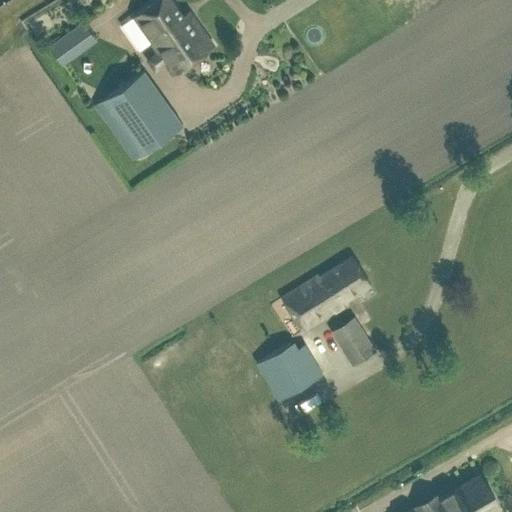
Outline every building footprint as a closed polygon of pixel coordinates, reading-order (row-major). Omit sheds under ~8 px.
[(152,0),(133,14),(120,24),(139,50),(150,42),(178,22),(175,18),(182,14),(171,0),(152,0)] [(175,18),(178,22),(150,42),(173,73),(213,45),(192,15),(190,16),(187,12),(189,11),(188,9),(182,14),(175,18)] [(50,46),(64,65),(99,39),(85,20),(50,46)] [(95,104),(133,157),(181,123),(143,69),(95,104)] [(318,272),(281,295),(302,329),(347,301),(344,297),(368,283),(351,256),(320,275),(318,272)] [(329,329),(351,363),(375,348),(353,314),(329,329)] [(294,340),(256,361),(277,398),(322,372),(310,353),(305,342),(298,346),(294,340)] [(487,511),(496,507),(477,474),(419,509),(417,505),(405,511),(487,511)]
